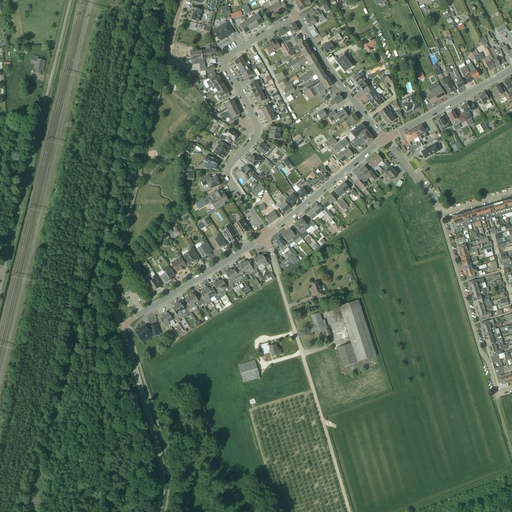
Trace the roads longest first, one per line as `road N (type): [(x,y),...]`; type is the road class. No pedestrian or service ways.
road 1 (residential): [(265,235),(227,172),(258,129),(224,62),(295,15)]
road 2 (residential): [(2,277),(70,0)]
road 3 (unclassified): [(156,511),(159,461),(125,326)]
road 4 (residential): [(496,393),(442,212)]
road 5 (track): [(347,511),(302,355)]
road 6 (residential): [(265,235),(384,139)]
road 7 (residential): [(384,139),(295,15)]
road 8 (residential): [(142,312),(265,235)]
road 9 (residential): [(384,139),(511,69)]
road 10 (residential): [(302,355),(265,235)]
